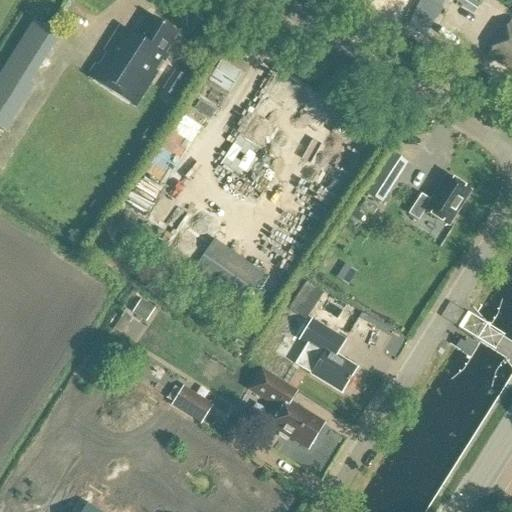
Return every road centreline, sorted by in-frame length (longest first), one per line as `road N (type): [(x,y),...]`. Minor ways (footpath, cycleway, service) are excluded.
road 1 (unclassified): [(511,153),(267,0)]
road 2 (unclassified): [(323,511),(448,314)]
road 3 (unclassified): [(448,314),(511,208)]
